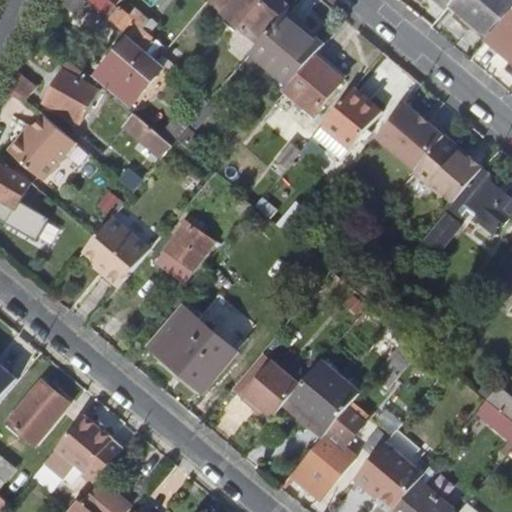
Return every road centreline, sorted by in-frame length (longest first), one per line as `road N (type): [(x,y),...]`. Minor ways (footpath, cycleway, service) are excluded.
road 1 (residential): [(273,511),(0,282)]
road 2 (residential): [(511,123),(365,0)]
